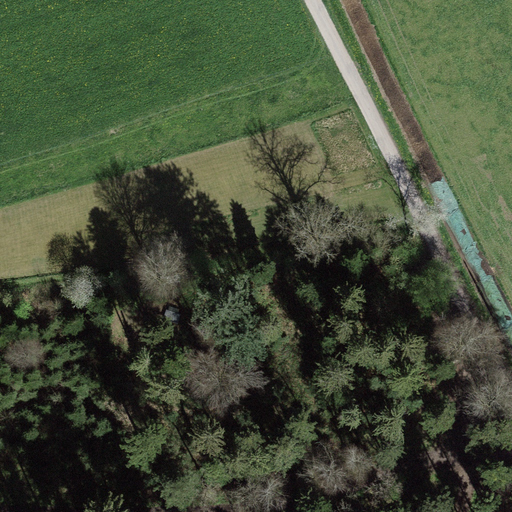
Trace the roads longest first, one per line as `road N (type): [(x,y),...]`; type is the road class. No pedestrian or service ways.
road 1 (track): [(0,508),(249,510),(473,439),(511,440)]
road 2 (track): [(488,361),(313,0)]
road 3 (track): [(488,361),(462,511)]
